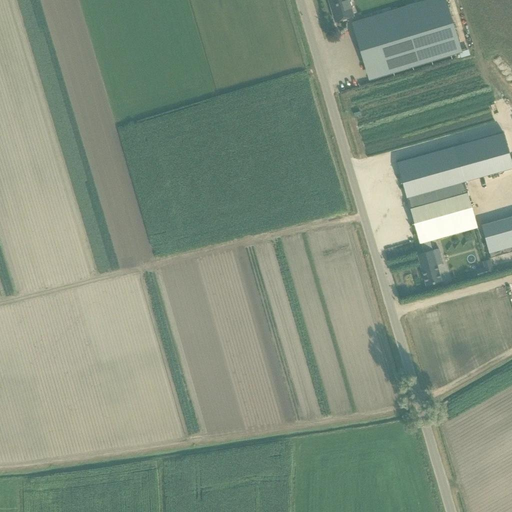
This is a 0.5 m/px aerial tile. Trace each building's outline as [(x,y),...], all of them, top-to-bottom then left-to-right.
[(48,9),(55,30),(43,34),(42,28),(36,30),(39,39),(48,36),(54,55),(61,52),(63,58),(73,54),(71,47),(81,43),(76,29),(75,29),(65,0),(60,0),(62,4),(48,9)] [(348,0),(330,0),(334,12),(332,13),(335,22),(353,16),(348,0)] [(444,0),(429,0),(352,23),(365,64),(455,36),(444,0)] [(95,276),(141,267),(110,110),(91,114),(89,104),(89,102),(93,102),(92,96),(88,95),(84,117),(77,84),(73,105),(60,107),(61,115),(64,115),(63,121),(76,123),(72,124),(73,129),(76,128),(78,121),(84,122),(83,129),(87,130),(84,144),(89,145),(90,151),(85,150),(84,145),(83,152),(70,150),(95,276)] [(455,147),(397,163),(401,178),(410,209),(467,193),(455,147)] [(441,281),(435,258),(441,256),(438,248),(432,250),(429,241),(477,227),(467,193),(410,209),(419,243),(421,243),(423,253),(417,254),(426,285),(441,281)] [(511,217),(481,226),(489,255),(511,248),(511,217)] [(511,345),(511,283),(493,289),(497,301),(500,300),(509,329),(507,329),(511,345)]
